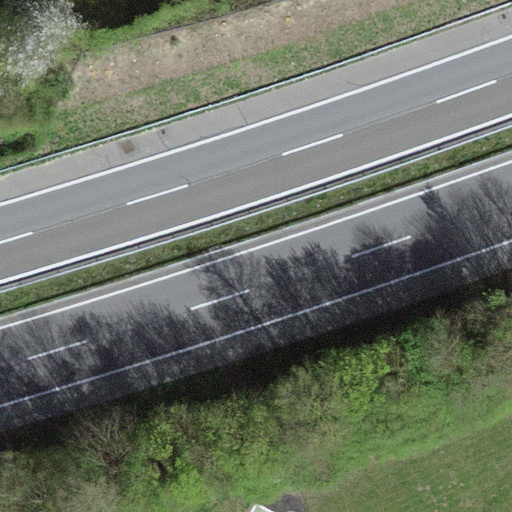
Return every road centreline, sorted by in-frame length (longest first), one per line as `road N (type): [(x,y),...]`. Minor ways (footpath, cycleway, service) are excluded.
road 1 (motorway): [(511,75),(0,243)]
road 2 (motorway): [(0,366),(511,202)]
